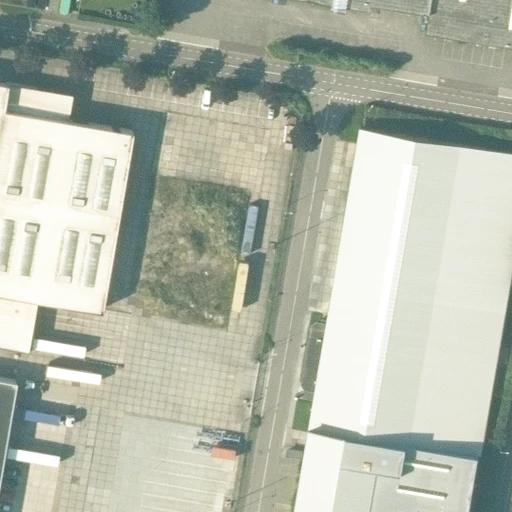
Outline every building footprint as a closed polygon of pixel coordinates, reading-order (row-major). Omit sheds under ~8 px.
[(316,0),(332,2),(331,7),(347,9),(347,5),(370,9),(371,3),(429,13),(431,0),(316,0)] [(511,0),(431,0),(429,13),(426,33),(511,46),(511,0)] [(0,293),(101,311),(132,131),(3,108),(7,83),(0,81),(0,293)] [(511,274),(511,153),(503,152),(361,128),(327,325),(317,323),(313,326),(303,384),(306,388),(316,390),(295,511),(468,511),(479,453),(481,453),(511,274)] [(0,377),(0,468),(15,380),(0,377)]
